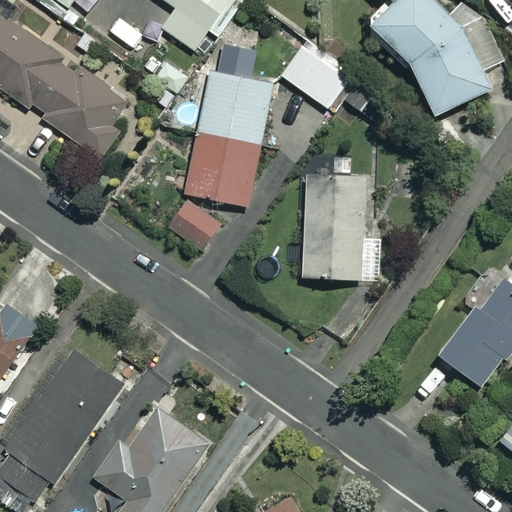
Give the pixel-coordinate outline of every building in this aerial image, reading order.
[(51,0),(65,10),(72,0),(51,0)] [(232,4),(225,0),(153,0),(208,38),(232,4)] [(459,2),(449,15),(430,0),(392,0),(365,27),(429,115),(490,89),(481,72),(505,61),(459,2)] [(128,103),(0,15),(0,91),(100,159),(119,130),(113,126),(128,103)] [(141,38),(119,21),(109,34),(131,51),(141,38)] [(348,80),(302,47),(281,76),(327,109),(348,80)] [(188,79),(168,61),(143,89),(164,107),(188,79)] [(267,83),(206,71),(182,196),(243,208),(267,83)] [(313,174),(301,173),(297,277),(380,280),(382,239),(362,238),(364,176),(343,175),(344,149),(314,148),(313,174)] [(221,220),(187,199),(169,229),(203,249),(221,220)] [(511,348),(511,283),(503,276),(436,352),(477,388),(511,348)] [(0,310),(0,376),(36,327),(4,305),(0,310)] [(30,511),(122,386),(70,348),(18,419),(0,406),(0,491),(27,511),(30,511)] [(160,511),(207,443),(156,407),(127,449),(117,442),(93,478),(126,501),(118,511),(160,511)] [(511,421),(497,440),(511,451),(511,421)] [(296,511),(287,494),(254,511),(296,511)]
